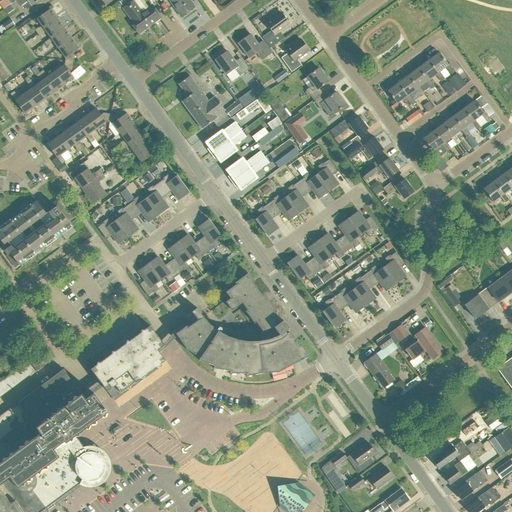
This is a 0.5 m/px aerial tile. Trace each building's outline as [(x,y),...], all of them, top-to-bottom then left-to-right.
[(15,0),(10,4),(4,8),(8,14),(20,5),(21,6),(28,1),(32,6),(39,0),(15,0)] [(121,0),(119,2),(123,8),(134,0),(121,0)] [(134,0),(123,8),(132,20),(130,21),(139,33),(160,17),(152,6),(148,8),(141,0),(134,0)] [(168,0),(181,17),(194,7),(189,0),(168,0)] [(164,13),(168,9),(164,3),(160,5),(163,9),(162,10),(164,13)] [(37,34),(57,19),(50,9),(36,19),(41,25),(35,30),(37,34)] [(289,24),(280,12),(265,23),(271,30),(262,37),(270,48),(284,38),(279,31),(289,24)] [(6,31),(14,25),(10,19),(2,25),(6,31)] [(51,38),(64,29),(57,19),(37,34),(40,37),(46,32),(51,38)] [(23,38),(28,34),(23,27),(18,31),(23,38)] [(58,48),(71,38),(64,29),(51,38),(44,43),(47,47),(53,42),(58,48)] [(263,41),(258,45),(250,34),(238,43),(249,58),(256,52),(261,60),(271,53),(263,41)] [(72,53),(79,49),(71,38),(58,48),(65,58),(65,62),(73,63),(74,56),(72,53)] [(309,51),(300,39),(285,50),(288,53),(281,58),(291,73),(301,65),(297,59),(309,51)] [(235,62),(227,51),(215,60),(226,75),(234,69),(239,76),(249,69),(241,57),(235,62)] [(438,53),(428,61),(437,73),(439,71),(445,67),(451,74),(455,71),(449,64),(447,65),(438,53)] [(203,56),(192,66),(197,71),(207,61),(203,56)] [(437,73),(428,61),(417,68),(427,81),(429,79),(435,74),(441,82),(444,79),(439,71),(437,73)] [(72,70),(73,63),(65,62),(64,65),(54,72),(64,85),(74,78),(69,72),(72,70)] [(196,71),(199,74),(211,65),(208,62),(196,71)] [(306,90),(313,100),(322,93),(318,88),(328,81),(318,68),(307,76),(314,85),(306,90)] [(427,81),(417,68),(407,76),(416,88),(419,87),(425,82),(430,89),(434,86),(429,79),(427,81)] [(64,85),(54,72),(48,77),(43,70),(40,72),(54,92),(64,85)] [(284,70),(273,78),(277,83),(288,75),(284,70)] [(54,92),(40,72),(36,75),(41,82),(35,86),(45,99),(54,92)] [(448,80),(456,92),(466,85),(457,73),(448,80)] [(216,117),(224,110),(215,97),(208,102),(189,76),(179,84),(185,93),(186,92),(189,96),(182,102),(202,129),(217,118),(216,117)] [(416,88),(407,76),(397,84),(406,96),(408,94),(415,90),(420,97),(424,94),(419,87),(416,88)] [(45,99),(35,86),(30,80),(27,82),(31,89),(26,93),(35,107),(45,99)] [(441,85),(445,90),(450,87),(446,82),(441,85)] [(414,102),(408,94),(406,96),(397,84),(387,91),(396,104),(405,97),(410,104),(414,102)] [(445,90),(449,95),(453,91),(450,87),(445,90)] [(35,107),(26,93),(19,98),(14,91),(10,94),(25,114),(35,107)] [(437,91),(432,95),(438,102),(443,98),(437,91)] [(326,99),(322,93),(313,100),(320,110),(328,105),(334,113),(345,105),(336,92),(326,99)] [(254,101),(248,93),(238,100),(244,109),(254,101)] [(487,104),(481,96),(477,100),(483,108),(487,104)] [(256,100),(244,109),(248,114),(260,106),(256,100)] [(237,101),(228,108),(233,115),(242,108),(237,101)] [(422,105),(427,113),(434,108),(429,101),(422,105)] [(473,101),(463,109),(472,121),(474,119),(480,115),(486,122),(490,119),(484,112),(482,113),(473,101)] [(106,122),(109,123),(111,114),(103,113),(101,115),(96,109),(86,116),(96,129),(106,122)] [(472,121),(463,109),(453,116),(462,129),(464,127),(470,122),(476,130),(479,127),(474,119),(472,121)] [(284,110),(277,115),(283,122),(289,117),(284,110)] [(300,125),(307,120),(301,111),(284,123),(300,144),(309,137),(300,125)] [(422,116),(418,111),(405,120),(409,125),(422,116)] [(118,115),(111,114),(109,123),(113,123),(120,133),(133,124),(126,113),(120,118),(118,115)] [(90,134),(96,129),(86,116),(76,123),(86,137),(91,143),(94,141),(90,134)] [(357,136),(367,129),(357,116),(348,123),(345,119),(329,131),(334,137),(349,126),(357,136)] [(462,129),(453,116),(442,124),(452,136),(454,135),(460,130),(466,137),(469,134),(464,127),(462,129)] [(211,154),(242,132),(235,122),(222,131),(206,142),(209,147),(208,149),(211,154)] [(80,141),(86,137),(76,123),(67,130),(81,150),(85,148),(80,141)] [(121,148),(140,133),(133,124),(120,133),(125,139),(118,144),(121,148)] [(452,136),(442,124),(432,132),(442,144),(444,143),(450,138),(455,145),(459,142),(454,135),(452,136)] [(268,133),(266,135),(270,140),(282,131),(279,126),(268,133)] [(264,128),(252,137),(256,142),(266,135),(268,133),(264,128)] [(78,153),(81,150),(67,130),(57,137),(67,150),(73,146),(78,153)] [(246,137),(242,132),(211,154),(215,158),(216,157),(220,162),(236,150),(233,146),(246,137)] [(449,150),(444,143),(442,144),(432,132),(422,139),(431,152),(433,151),(438,158),(445,153),(449,150)] [(134,153),(147,143),(140,133),(121,148),(123,151),(130,146),(134,153)] [(478,145),(470,135),(465,139),(473,149),(478,145)] [(57,137),(47,145),(62,164),(57,168),(61,173),(68,168),(64,162),(65,162),(63,158),(62,158),(60,155),(67,150),(57,137)] [(361,150),(367,159),(372,156),(382,149),(373,137),(364,144),(361,140),(345,151),(350,158),(361,150)] [(353,145),(350,141),(342,146),(345,151),(353,145)] [(135,167),(155,153),(147,143),(134,153),(139,159),(132,164),(135,167)] [(299,154),(295,148),(284,157),(288,162),(299,154)] [(317,148),(311,152),(314,157),(321,153),(317,148)] [(242,158),(226,170),(230,175),(228,177),(231,181),(265,157),(260,151),(245,162),(242,158)] [(265,157),(231,181),(235,186),(237,185),(241,190),(257,178),(254,174),(269,163),(265,157)] [(359,173),(365,180),(376,172),(378,174),(382,171),(387,178),(397,170),(396,169),(398,168),(398,166),(396,164),(395,164),(393,165),(388,158),(379,165),(375,160),(359,173)] [(321,172),(316,175),(328,191),(338,184),(332,175),(337,172),(328,160),(323,163),(322,163),(317,166),(321,172)] [(75,179),(81,188),(102,173),(100,169),(92,175),(83,163),(68,174),(73,180),(75,179)] [(159,172),(156,167),(150,171),(154,176),(159,172)] [(511,167),(503,175),(511,186),(511,167)] [(286,182),(293,177),(289,172),(282,177),(286,182)] [(97,182),(105,177),(103,175),(102,173),(81,188),(88,197),(86,198),(91,205),(106,194),(97,182)] [(312,190),(318,199),(328,191),(316,175),(311,179),(307,173),(302,177),(303,178),(298,182),(307,194),(312,190)] [(172,191),(178,200),(188,192),(176,176),(171,180),(167,175),(162,178),(163,179),(158,183),(166,195),(172,191)] [(504,194),(510,189),(511,191),(511,186),(503,175),(493,182),(502,195),(504,194)] [(403,199),(413,191),(403,179),(394,186),(391,182),(383,188),(388,195),(396,189),(403,199)] [(286,197),(298,213),(308,206),(301,197),(307,194),(298,182),(293,185),(292,184),(287,188),(291,193),(286,197)] [(492,202),(500,197),(505,204),(509,201),(504,194),(502,195),(493,182),(483,190),(492,202)] [(146,198),(158,215),(168,207),(161,199),(166,195),(158,183),(153,187),(152,186),(147,190),(151,195),(146,198)] [(370,187),(375,194),(379,190),(374,183),(370,187)] [(266,187),(261,190),(265,195),(269,192),(266,187)] [(126,189),(121,193),(125,199),(131,195),(126,189)] [(282,212),(288,221),(298,213),(286,197),(281,201),(277,195),(272,199),(273,200),(268,204),(276,216),(282,212)] [(113,207),(121,206),(120,197),(112,198),(113,207)] [(141,213),(148,222),(158,215),(146,198),(141,202),(137,197),(132,200),(133,201),(128,205),(136,217),(141,213)] [(0,239),(4,245),(46,213),(37,201),(0,228),(0,239)] [(58,205),(55,201),(49,206),(52,210),(56,206),(58,205)] [(256,219),(267,235),(278,228),(271,219),(276,216),(268,204),(263,208),(262,207),(257,210),(261,216),(256,219)] [(116,220),(128,237),(138,229),(131,221),(136,217),(128,205),(123,209),(122,208),(117,212),(121,217),(116,220)] [(70,225),(67,220),(65,217),(63,215),(61,213),(60,211),(58,208),(56,206),(52,210),(49,212),(54,219),(14,249),(11,245),(4,250),(8,254),(10,253),(12,255),(14,258),(15,260),(17,262),(19,265),(66,229),(66,228),(70,225)] [(358,212),(347,219),(359,235),(365,232),(369,237),(374,233),(373,232),(378,228),(370,216),(364,220),(358,212)] [(128,237),(116,220),(111,224),(107,219),(102,222),(103,223),(97,227),(106,239),(111,235),(118,244),(128,237)] [(339,239),(347,251),(353,247),(354,248),(359,244),(355,239),(359,235),(347,219),(338,226),(344,235),(339,239)] [(213,248),(214,249),(219,245),(215,240),(220,236),(208,220),(198,227),(204,236),(199,240),(208,252),(213,248)] [(335,254),(338,259),(344,255),(343,254),(347,251),(339,239),(334,242),(328,233),(317,241),(329,257),(335,254)] [(195,255),(199,260),(204,256),(203,255),(208,252),(199,240),(194,243),(188,235),(178,242),(190,258),(195,255)] [(309,261),(318,273),(323,269),(324,270),(329,266),(325,261),(329,257),(317,241),(308,248),(314,257),(309,261)] [(387,252),(393,248),(388,241),(383,245),(387,252)] [(169,262),(178,274),(183,270),(184,271),(189,267),(185,262),(190,258),(178,242),(168,249),(174,258),(169,262)] [(388,264),(383,267),(395,284),(405,276),(399,268),(404,264),(395,252),(390,256),(389,255),(384,259),(388,264)] [(218,263),(223,259),(219,254),(214,258),(218,263)] [(304,275),(308,281),(313,277),(313,276),(318,273),(309,261),(304,264),(298,255),(287,263),(299,279),(304,275)] [(164,277),(168,282),(174,278),(173,278),(178,274),(169,262),(164,265),(158,257),(148,264),(160,280),(164,277)] [(208,270),(215,264),(210,258),(203,263),(208,270)] [(160,280),(148,264),(138,271),(144,280),(139,284),(148,296),(153,292),(154,293),(159,289),(155,284),(160,280)] [(379,282),(385,291),(395,284),(383,267),(379,271),(375,265),(369,269),(370,270),(365,274),(374,286),(379,282)] [(511,270),(501,278),(511,292),(511,291),(511,270)] [(182,276),(185,281),(190,278),(187,273),(182,276)] [(326,282),(331,278),(328,273),(323,277),(326,282)] [(353,289),(365,306),(375,298),(369,290),(374,286),(365,274),(360,278),(359,277),(354,280),(358,286),(353,289)] [(216,334),(207,327),(200,319),(203,317),(197,308),(192,312),(198,320),(186,328),(180,320),(171,327),(177,335),(188,347),(200,358),(214,365),(215,365),(219,364),(227,366),(226,367),(229,370),(230,370),(231,371),(246,373),(262,373),(277,369),(286,366),(291,365),(292,364),(297,361),(302,358),(307,355),(295,339),(289,331),(288,333),(286,330),(288,329),(288,328),(287,326),(287,325),(286,323),(285,322),(284,321),(282,321),(280,322),(279,320),(280,319),(267,302),(265,300),(253,282),(251,280),(248,276),(226,292),(230,298),(225,302),(232,310),(240,304),(266,340),(269,340),(269,342),(259,345),(248,345),(236,343),(226,339),(216,334)] [(511,292),(501,278),(489,288),(488,286),(482,291),(493,305),(511,292)] [(323,284),(319,279),(314,282),(318,287),(323,284)] [(173,293),(180,288),(177,284),(170,289),(173,293)] [(463,301),(451,285),(444,290),(443,287),(440,289),(454,307),(463,301)] [(331,292),(330,291),(327,286),(321,291),(325,296),(331,292)] [(349,304),(355,313),(365,306),(353,289),(348,293),(344,288),(339,291),(340,292),(335,296),(344,308),(349,304)] [(493,305),(482,291),(477,295),(478,296),(465,305),(475,319),(493,305)] [(155,304),(161,300),(158,295),(152,299),(155,304)] [(323,312),(335,328),(345,320),(339,312),(344,308),(335,296),(330,300),(329,299),(324,303),(328,308),(323,312)] [(392,331),(399,342),(409,335),(401,324),(392,331)] [(113,399),(165,360),(157,350),(164,345),(150,326),(91,369),(113,399)] [(443,353),(424,328),(413,336),(416,341),(414,342),(415,342),(405,350),(412,360),(419,355),(420,356),(426,351),(433,360),(443,353)] [(381,351),(393,342),(387,334),(376,343),(381,351)] [(376,354),(363,363),(378,382),(378,381),(383,388),(394,380),(389,374),(390,373),(376,354)] [(36,371),(43,366),(36,357),(29,362),(36,371)] [(511,357),(497,369),(511,388),(511,357)] [(35,371),(28,362),(22,366),(29,375),(35,371)] [(29,375),(22,366),(17,370),(24,379),(29,375)] [(0,415),(0,511),(41,511),(79,484),(81,485),(82,485),(85,486),(86,486),(88,487),(90,487),(91,487),(93,487),(95,486),(97,486),(99,485),(100,484),(102,483),(103,482),(104,481),(106,479),(107,477),(108,476),(109,474),(109,473),(110,472),(110,470),(110,468),(110,466),(110,464),(110,462),(109,461),(109,460),(109,459),(108,457),(107,456),(106,454),(105,453),(104,452),(103,451),(102,450),(100,449),(99,448),(97,447),(96,447),(94,447),(93,446),(91,446),(89,446),(88,446),(87,446),(85,446),(83,447),(75,436),(107,412),(93,393),(85,399),(63,369),(0,415)] [(24,379),(17,370),(12,374),(19,383),(24,379)] [(19,383),(12,374),(6,378),(13,387),(19,383)] [(13,387),(6,378),(1,382),(8,391),(13,387)] [(394,385),(400,393),(407,387),(402,380),(394,385)] [(499,433),(508,427),(504,422),(496,428),(499,433)] [(461,438),(470,431),(467,427),(458,433),(461,438)] [(505,452),(511,446),(511,430),(509,427),(495,437),(505,452)] [(443,452),(432,461),(438,469),(456,456),(459,461),(482,445),(479,441),(474,445),(472,442),(465,447),(461,441),(453,447),(450,444),(442,450),(443,452)] [(367,459),(375,453),(367,442),(351,454),(359,465),(359,464),(361,468),(364,468),(369,465),(370,462),(367,459)] [(496,458),(503,453),(499,447),(491,452),(496,458)] [(322,466),(321,469),(326,476),(337,468),(335,466),(347,458),(342,451),(331,460),(322,466)] [(479,471),(489,463),(485,456),(474,464),(479,471)] [(500,479),(511,470),(511,459),(511,458),(494,471),(500,479)] [(467,472),(463,466),(459,461),(453,465),(455,467),(443,476),(449,485),(467,472)] [(377,489),(393,477),(385,466),(369,478),(377,489)] [(464,482),(466,483),(455,491),(461,500),(478,487),(487,480),(480,470),(464,482)] [(365,482),(360,476),(348,484),(353,491),(365,482)] [(500,498),(495,491),(492,487),(477,498),(477,500),(466,508),(469,511),(478,511),(491,503),(492,504),(500,498)] [(380,503),(370,511),(377,511),(382,508),(383,510),(389,506),(392,510),(393,511),(410,499),(401,488),(385,500),(380,504),(380,503)] [(305,498),(296,510),(297,511),(301,511),(310,501),(305,498)]
